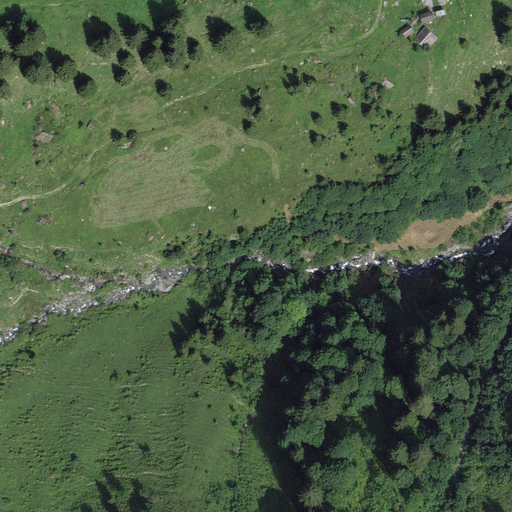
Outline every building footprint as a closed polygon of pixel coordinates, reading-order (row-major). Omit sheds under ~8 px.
[(437,8),(438,17),(447,16),(445,7),(437,8)] [(421,16),(423,23),(434,20),(433,16),(432,13),(421,16)] [(410,25),(400,33),(405,39),(415,31),(410,25)] [(425,45),(434,34),(425,26),(414,40),(423,47),(425,45)] [(430,49),(439,38),(434,34),(425,45),(430,49)]
